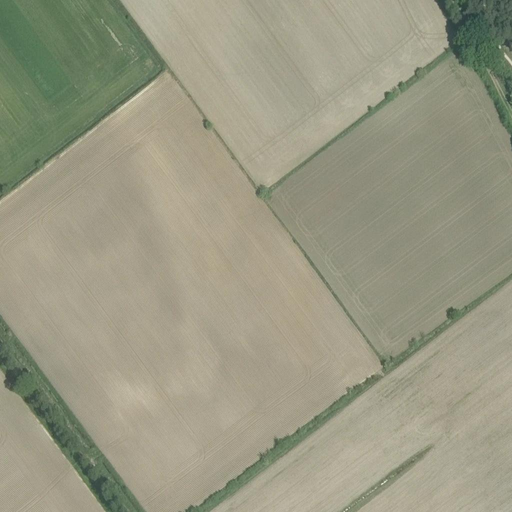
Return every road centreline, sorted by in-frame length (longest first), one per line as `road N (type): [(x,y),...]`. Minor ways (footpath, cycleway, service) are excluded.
road 1 (track): [(126,511),(0,339)]
road 2 (track): [(453,0),(511,112)]
